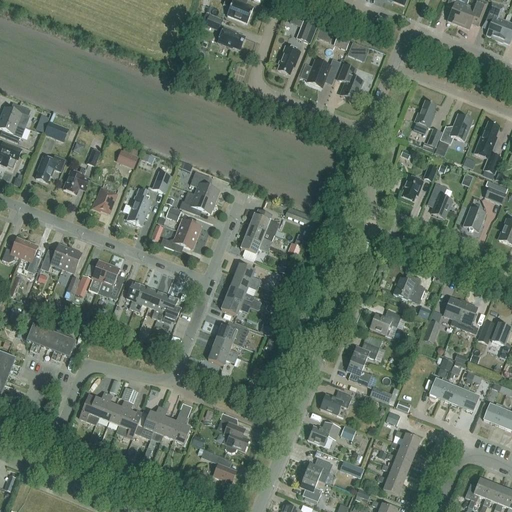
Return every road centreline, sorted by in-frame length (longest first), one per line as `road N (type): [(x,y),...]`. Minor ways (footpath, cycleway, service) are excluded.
road 1 (residential): [(257,511),(371,230)]
road 2 (residential): [(74,395),(92,366),(170,384),(207,282)]
road 3 (residential): [(207,282),(0,200)]
road 4 (residential): [(279,0),(253,87),(368,133)]
road 5 (residential): [(511,287),(371,230)]
road 6 (residential): [(391,67),(403,37),(414,32),(511,70)]
road 7 (residential): [(511,114),(391,67)]
